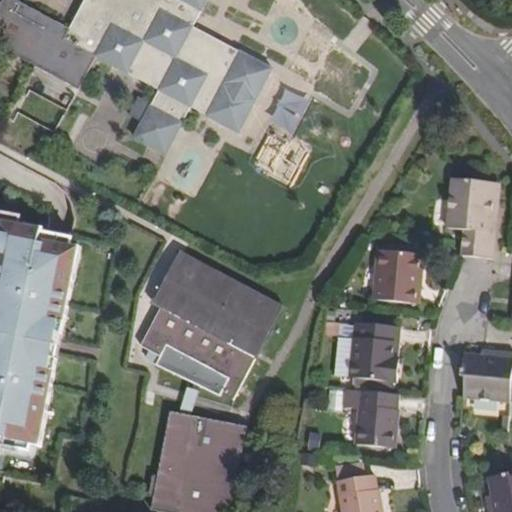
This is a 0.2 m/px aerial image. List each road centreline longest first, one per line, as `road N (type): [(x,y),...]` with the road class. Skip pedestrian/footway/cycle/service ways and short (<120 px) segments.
road 1 (residential): [(468,302),(446,364),(450,511)]
road 2 (residential): [(492,92),(403,0)]
